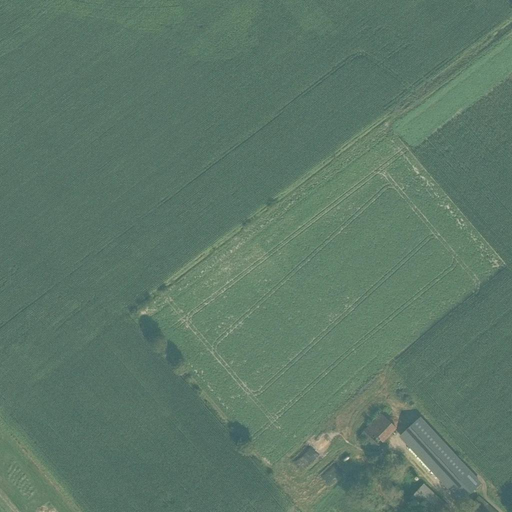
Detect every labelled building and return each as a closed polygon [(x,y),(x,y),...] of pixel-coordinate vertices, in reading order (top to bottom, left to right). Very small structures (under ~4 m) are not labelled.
[(361,432),(377,446),(394,427),(378,413),(361,432)] [(481,485),(419,418),(401,436),(462,502),(481,485)] [(382,467),(392,474),(398,467),(389,459),(382,467)] [(370,492),(381,498),(386,489),(375,483),(370,492)] [(411,498),(424,511),(449,511),(451,511),(423,485),(411,498)] [(471,504),(478,511),(496,511),(479,495),(471,504)]
